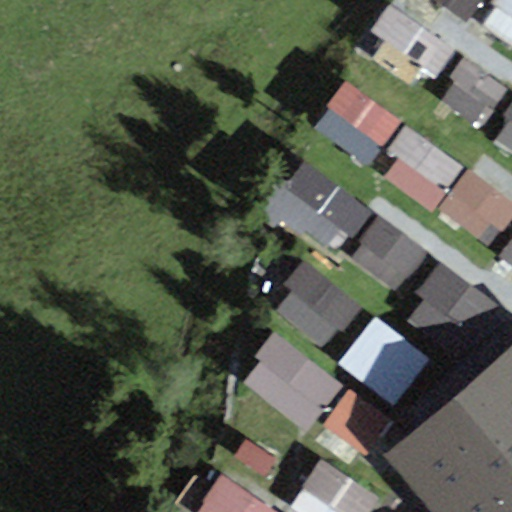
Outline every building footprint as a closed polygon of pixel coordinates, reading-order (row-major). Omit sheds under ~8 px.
[(434,0),(469,24),(485,0),(434,0)] [(511,0),(493,0),(484,10),(511,38),(511,0)] [(384,10),(368,58),(430,79),(446,31),(384,10)] [(480,123),(505,86),(463,58),(438,95),(480,123)] [(349,82),(324,125),(378,156),(403,113),(349,82)] [(493,139),(511,147),(511,98),(493,139)] [(439,206),(465,158),(407,127),(381,175),(439,206)] [(302,162),(273,205),(399,289),(428,246),(302,162)] [(511,197),(469,167),(439,208),(490,245),(511,214),(511,197)] [(511,237),(501,250),(511,259),(511,237)] [(305,264),(272,311),(329,350),(362,303),(305,264)] [(463,358),(501,304),(443,264),(405,318),(463,358)] [(273,334),(239,382),(309,432),(344,384),(273,334)] [(463,511),(511,511),(511,365),(411,451),(463,511)] [(371,456),(389,411),(339,391),(321,436),(371,456)] [(310,467),(293,511),(369,511),(377,491),(310,467)] [(201,511),(278,511),(215,483),(201,511)]
